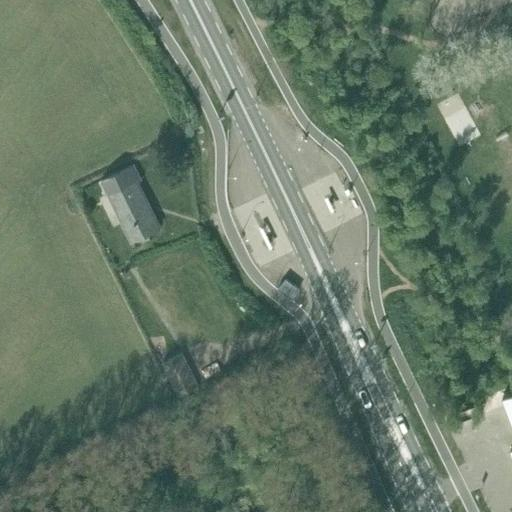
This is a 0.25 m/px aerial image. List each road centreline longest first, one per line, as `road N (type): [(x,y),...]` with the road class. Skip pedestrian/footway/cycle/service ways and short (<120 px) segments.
road 1 (secondary): [(441,511),(299,228)]
road 2 (secondary): [(299,228),(412,511)]
road 3 (secondary): [(299,228),(186,0)]
